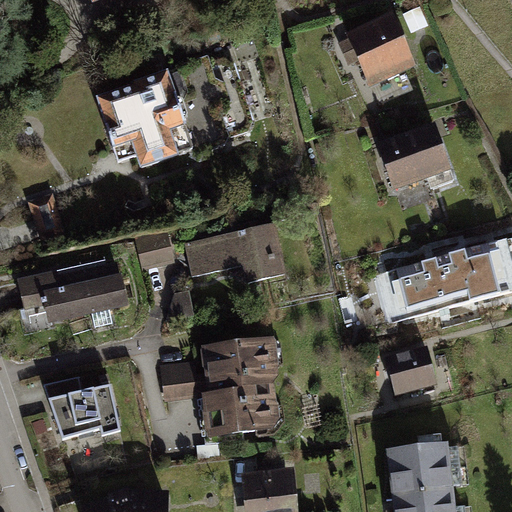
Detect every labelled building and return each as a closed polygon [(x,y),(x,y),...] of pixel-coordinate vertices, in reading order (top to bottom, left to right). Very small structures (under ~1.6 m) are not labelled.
[(394,19),(343,37),(362,90),(413,71),(394,19)] [(201,62),(88,98),(113,178),(226,142),(201,62)] [(229,71),(251,127),(272,119),(249,63),(229,71)] [(430,127),(369,149),(387,199),(449,177),(430,127)] [(31,206),(46,243),(69,234),(54,197),(31,206)] [(274,226),(178,245),(184,276),(237,265),(242,285),(284,276),(274,226)] [(165,235),(132,242),(139,269),(171,261),(165,235)] [(511,238),(376,275),(389,323),(511,290),(511,238)] [(117,262),(0,282),(0,291),(3,309),(38,303),(42,325),(126,310),(117,262)] [(177,303),(179,323),(194,321),(192,301),(177,303)] [(203,363),(161,367),(164,400),(196,398),(199,436),(278,429),(270,341),(202,347),(203,363)] [(428,348),(382,361),(392,397),(438,384),(428,348)] [(97,380),(42,395),(65,479),(120,464),(97,380)] [(453,511),(448,445),(389,449),(393,511),(453,511)] [(294,511),(293,475),(240,476),(240,511),(294,511)] [(125,493),(75,511),(165,511),(168,495),(125,493)]
